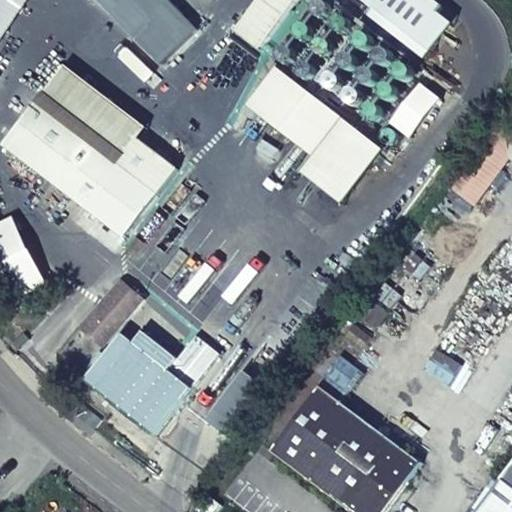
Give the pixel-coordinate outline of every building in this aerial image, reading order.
[(37,0),(0,0),(0,44),(1,45),(37,0)] [(204,38),(175,0),(111,0),(166,69),(204,38)] [(263,0),(237,33),(262,52),(303,0),(263,0)] [(432,76),(334,0),(319,0),(271,62),(281,70),(378,145),(432,76)] [(70,64),(41,103),(121,163),(140,138),(150,125),(70,64)] [(378,145),(281,70),(251,108),(317,160),(304,176),(348,209),(391,155),(378,145)] [(121,163),(41,103),(9,145),(128,238),(180,169),(140,138),(121,163)] [(144,301),(124,282),(85,327),(105,345),(144,301)] [(409,309),(399,301),(393,309),(403,317),(409,309)] [(130,336),(93,382),(165,437),(199,389),(130,336)] [(364,377),(354,369),(336,393),(347,401),(364,377)] [(269,392),(244,373),(208,422),(232,440),(269,392)] [(386,511),(423,463),(323,388),(275,452),(355,511),(386,511)] [(71,410),(88,423),(95,413),(78,400),(71,410)] [(511,511),(511,468),(478,511),(511,511)] [(219,511),(224,507),(210,495),(199,509),(203,511),(219,511)]
